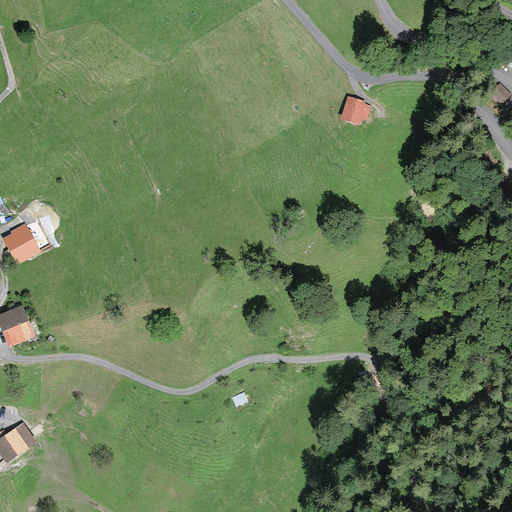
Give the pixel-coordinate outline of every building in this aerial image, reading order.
[(504,84),(496,91),(504,99),(511,92),(504,84)] [(370,106),(352,100),(346,118),(357,122),(359,117),(366,119),(370,106)] [(27,229),(4,241),(19,267),(49,251),(45,245),(38,249),(27,229)] [(21,311),(0,318),(0,336),(4,348),(31,338),(21,311)] [(233,396),(238,406),(249,401),(245,390),(233,396)] [(22,427),(0,440),(0,460),(2,464),(33,445),(22,427)]
